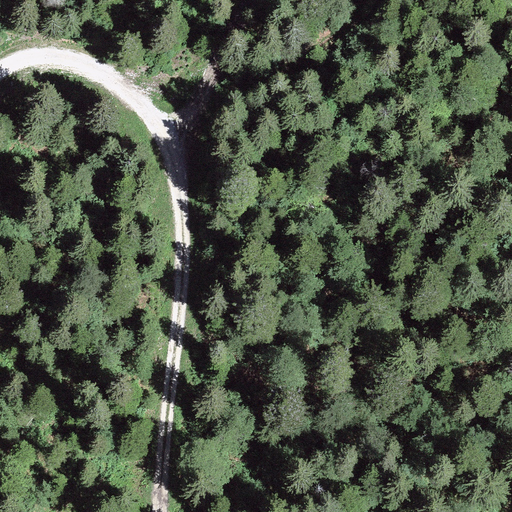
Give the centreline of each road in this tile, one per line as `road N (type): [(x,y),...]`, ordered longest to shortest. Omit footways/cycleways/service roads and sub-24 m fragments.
road 1 (track): [(164,511),(182,267),(172,148),(148,112),(104,73),(72,59),(15,63),(0,75)]
road 2 (track): [(172,148),(256,0)]
